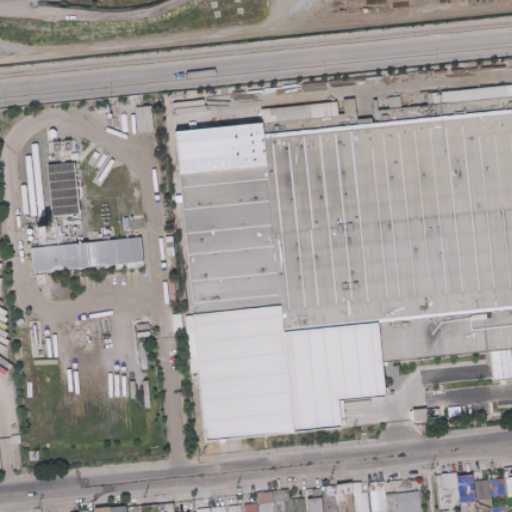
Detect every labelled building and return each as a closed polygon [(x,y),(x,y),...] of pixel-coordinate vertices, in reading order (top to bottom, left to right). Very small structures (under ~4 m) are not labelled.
[(262,122),(342,113),(341,99),(353,98),(354,118),(372,116),(370,97),(374,97),(376,110),(386,108),(386,98),(398,97),(399,108),(439,103),(438,92),(511,83),(511,346),(511,347),(490,350),(371,362),(373,376),(322,381),(321,366),(301,368),(299,351),(284,351),(281,304),(192,312),(178,168),(265,161),(262,122)] [(136,132),(134,107),(150,106),(153,131),(136,132)] [(51,216),(46,165),(73,163),(78,214),(51,216)] [(86,243),(139,237),(142,262),(88,267),(88,266),(86,243)] [(86,243),(88,266),(88,267),(87,267),(32,272),(29,248),(86,243)] [(45,274),(46,283),(37,284),(36,275),(45,274)] [(186,333),(196,332),(199,357),(189,359),(186,333)] [(147,369),(140,369),(138,345),(144,345),(147,369)] [(490,350),(492,369),(493,376),(511,375),(511,357),(511,347),(490,350)] [(284,353),(298,352),(300,370),(285,372),(284,353)] [(426,415),(426,419),(426,420),(403,423),(401,411),(425,408),(425,409),(426,414),(426,415)] [(19,435),(20,443),(10,444),(10,436),(19,435)] [(511,468),(511,476),(505,478),(504,479),(503,473),(506,473),(506,469),(511,468)] [(455,473),(456,487),(448,488),(448,486),(447,474),(455,473)] [(447,474),(448,486),(445,486),(446,487),(441,488),(440,475),(447,474)] [(489,483),(489,479),(502,478),(504,497),(491,499),(490,488),(489,483)] [(472,481),(486,480),(488,499),(474,500),(472,481)] [(368,482),(383,481),(384,491),(382,491),(378,492),(377,491),(372,491),(372,492),(369,493),(368,482)] [(459,502),(457,483),(471,481),(473,500),(459,502)] [(335,486),(350,484),(351,484),(352,493),(351,493),(349,493),(350,494),(346,495),(346,493),(344,494),(345,496),(346,496),(346,500),(337,501),(336,501),(336,495),(335,486)] [(321,487),(335,486),(336,495),(322,497),(321,487)] [(448,486),(448,488),(456,487),(457,496),(450,496),(450,492),(446,492),(446,494),(442,495),(441,488),(446,487),(445,486),(448,486)] [(319,488),(320,497),(310,498),(311,496),(311,491),(313,489),(319,488)] [(272,492),(285,491),(287,491),(288,500),(275,502),(273,502),(272,492)] [(382,491),(384,510),(371,511),(369,493),(372,492),(372,491),(377,491),(378,492),(382,491)] [(395,511),(394,494),(418,491),(420,511),(395,511)] [(263,493),(272,492),(273,502),(264,503),(263,493)] [(353,493),(366,492),(368,511),(355,511),(355,507),(354,498),(353,493)] [(256,494),(263,493),(264,503),(259,504),(257,504),(256,494)] [(351,493),(351,498),(352,508),(353,511),(337,511),(337,501),(346,500),(346,496),(345,496),(344,494),(346,493),(346,495),(350,494),(349,493),(351,493)] [(385,511),(384,494),(394,493),(394,494),(395,511),(385,511)] [(446,494),(446,498),(450,498),(450,496),(457,496),(458,502),(458,503),(454,504),(453,507),(451,508),(449,508),(449,504),(445,503),(443,501),(442,495),(446,494)] [(336,495),(336,501),(337,507),(337,511),(323,511),(322,497),(336,495)] [(320,497),(320,511),(307,511),(306,499),(310,498),(320,497)] [(291,511),(290,499),(303,498),(304,511),(291,511)] [(288,500),(288,501),(288,511),(276,511),(275,502),(288,500)] [(166,511),(165,503),(173,502),(174,511),(166,511)] [(273,502),(273,506),(272,506),(272,511),(259,511),(259,504),(264,503),(273,502)] [(459,502),(460,503),(467,502),(467,511),(459,511),(459,510),(458,503),(458,502),(459,502)] [(157,511),(157,504),(165,503),(166,511),(157,511)] [(243,511),(243,504),(256,503),(256,511),(243,511)]
